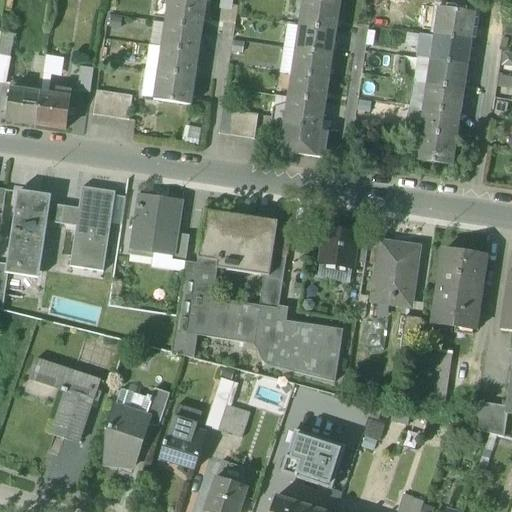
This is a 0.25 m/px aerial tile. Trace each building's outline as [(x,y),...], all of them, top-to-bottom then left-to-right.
[(206,2),(195,0),(173,0),(172,15),(168,14),(166,25),(201,30),(202,22),(203,22),(206,2)] [(342,5),(311,0),(303,0),(304,0),(308,1),(306,17),(301,16),(300,28),(336,33),(337,23),(339,23),(342,5)] [(475,16),(439,11),(439,12),(443,13),(440,28),(436,28),(435,38),(470,43),(471,34),(472,34),(475,16)] [(201,30),(166,25),(162,49),(197,54),(198,45),(200,46),(202,31),(201,30)] [(336,33),(300,28),(296,51),(332,57),(333,47),(335,47),(337,33),(336,33)] [(13,36),(0,33),(0,84),(5,86),(13,36)] [(470,43),(435,38),(431,62),(466,67),(467,58),(469,58),(471,43),(470,43)] [(197,54),(162,49),(158,73),(162,74),(193,78),(195,69),(196,70),(198,55),(197,54)] [(332,57),(296,51),(292,75),(328,81),(330,70),(331,71),(333,57),(332,57)] [(63,77),(65,58),(47,56),(46,75),(63,77)] [(466,67),(431,62),(427,86),(462,91),(464,81),(465,81),(467,67),(466,67)] [(94,72),(81,70),(78,93),(90,95),(94,72)] [(193,78),(162,74),(160,90),(156,90),(154,102),(190,108),(190,106),(189,106),(190,97),(191,98),(194,78),(193,78)] [(50,76),(43,75),(40,95),(47,96),(50,76)] [(328,81),(292,75),(288,99),(292,100),(324,105),(326,95),(327,95),(329,81),(328,81)] [(511,89),(511,77),(500,77),(500,89),(511,89)] [(27,88),(12,86),(9,100),(4,100),(2,110),(8,111),(6,123),(35,127),(40,95),(26,93),(27,88)] [(462,91),(427,86),(423,110),(459,115),(460,105),(461,105),(463,91),(462,91)] [(47,96),(40,95),(35,127),(65,131),(66,120),(72,120),(74,110),(68,109),(70,95),(55,92),(55,97),(47,96)] [(109,95),(96,93),(93,117),(105,119),(109,95)] [(120,96),(109,95),(105,119),(116,120),(120,96)] [(132,98),(120,96),(116,120),(128,122),(132,98)] [(273,109),(272,120),(281,122),(281,120),(285,120),(286,116),(290,116),(292,100),(288,99),(287,109),(283,110),(273,109)] [(324,105),(292,100),(290,116),(286,116),(285,120),(284,128),(321,134),(321,133),(321,132),(320,131),(321,123),(323,123),(325,105),(324,105)] [(459,115),(423,110),(420,134),(424,134),(455,139),(456,129),(458,129),(460,115),(459,115)] [(234,113),(222,112),(218,136),(230,138),(234,113)] [(234,113),(230,138),(242,139),(245,115),(234,113)] [(257,117),(245,115),(242,139),(254,141),(257,117)] [(321,134),(284,128),(280,153),(324,160),(328,134),(321,133),(321,134)] [(455,139),(424,134),(421,152),(417,152),(415,162),(452,168),(452,165),(451,165),(452,157),(453,158),(456,139),(455,139)] [(79,211),(49,206),(46,223),(76,228),(70,268),(103,273),(114,194),(82,189),(79,211)] [(50,198),(18,193),(7,266),(8,267),(7,275),(38,280),(46,223),(49,206),(50,198)] [(159,200),(138,197),(130,252),(172,258),(173,258),(177,236),(181,203),(179,203),(179,207),(159,204),(159,200)] [(185,264),(171,355),(190,360),(194,339),(189,334),(190,330),(255,342),(260,309),(213,300),(217,270),(268,278),(272,251),(276,224),(205,213),(200,240),(196,266),(185,264)] [(291,227),(276,224),(272,251),(287,253),(291,227)] [(356,235),(324,231),(319,265),(349,270),(351,270),(352,263),(356,237),(356,235)] [(189,238),(177,236),(173,258),(172,258),(172,262),(185,264),(189,238)] [(369,239),(356,237),(352,263),(365,265),(369,239)] [(200,240),(189,238),(185,264),(196,266),(200,240)] [(420,249),(381,243),(374,295),(392,298),(391,302),(412,305),(420,249)] [(287,253),(272,251),(268,278),(268,281),(282,283),(287,253)] [(485,259),(443,252),(432,326),(474,332),(485,259)] [(349,270),(319,265),(317,278),(348,282),(349,270)] [(511,275),(509,275),(502,331),(511,332),(511,275)] [(282,283),(268,281),(263,309),(278,311),(278,308),(282,283)] [(263,309),(260,309),(255,342),(260,348),(259,353),(260,358),(263,363),(267,366),(272,368),(272,369),(335,384),(342,333),(285,323),(286,314),(287,314),(287,310),(278,308),(278,311),(263,309)] [(421,321),(405,319),(398,360),(415,362),(421,321)] [(452,353),(428,350),(421,400),(445,404),(452,353)] [(100,382),(36,361),(30,381),(54,389),(60,391),(59,393),(65,395),(52,436),(77,444),(91,401),(93,402),(100,382)] [(511,375),(507,409),(477,404),(473,432),(503,439),(507,415),(511,416),(511,375)] [(170,395),(155,390),(146,417),(151,418),(148,425),(159,429),(170,395)] [(214,406),(207,428),(218,432),(225,409),(214,406)] [(146,417),(116,407),(108,431),(109,431),(106,456),(119,457),(118,467),(134,468),(148,425),(151,418),(146,417)] [(249,415),(226,407),(225,409),(218,432),(241,440),(249,415)] [(205,436),(172,425),(165,443),(161,455),(179,461),(177,466),(194,472),(202,449),(201,449),(205,436)] [(331,491),(345,449),(295,432),(280,474),(331,491)] [(228,465),(221,463),(216,480),(223,482),(228,465)] [(223,482),(216,480),(205,511),(239,511),(240,510),(245,511),(248,500),(244,499),(247,490),(223,482)] [(403,496),(397,511),(409,511),(413,500),(413,499),(403,496)] [(317,511),(276,498),(271,511),(317,511)] [(423,503),(413,500),(409,511),(420,511),(422,507),(423,503)]
